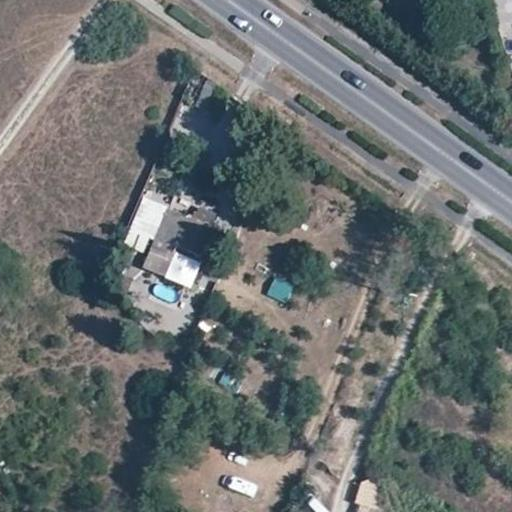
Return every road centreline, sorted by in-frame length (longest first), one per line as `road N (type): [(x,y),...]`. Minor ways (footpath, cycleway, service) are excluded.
road 1 (primary): [(224,0),(511,200)]
road 2 (track): [(0,161),(115,0)]
